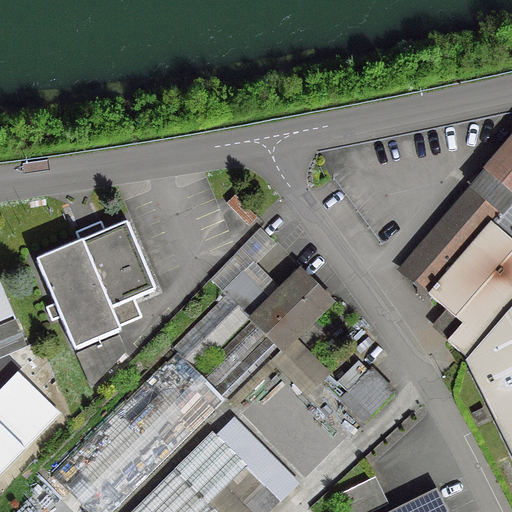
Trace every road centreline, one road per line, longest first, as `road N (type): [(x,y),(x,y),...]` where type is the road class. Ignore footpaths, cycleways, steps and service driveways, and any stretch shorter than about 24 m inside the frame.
road 1 (residential): [(275,142),(286,177),(424,370),(494,511)]
road 2 (residential): [(275,142),(0,184)]
road 3 (residential): [(511,93),(275,142)]
road 4 (unknown): [(424,370),(293,511)]
